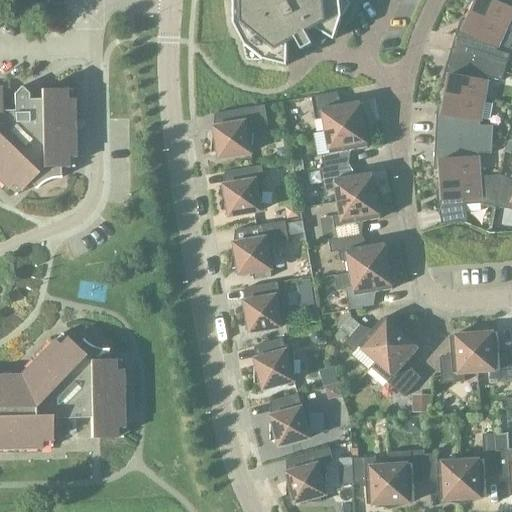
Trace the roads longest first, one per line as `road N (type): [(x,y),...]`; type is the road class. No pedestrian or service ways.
road 1 (unclassified): [(254,511),(227,442),(171,127),(167,49)]
road 2 (residential): [(511,298),(442,302),(427,291),(401,159),(401,82)]
